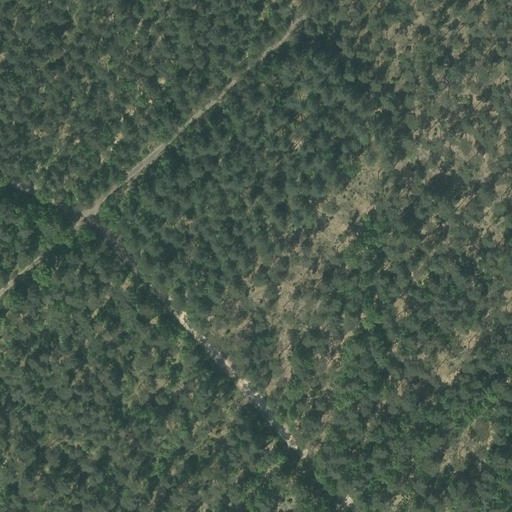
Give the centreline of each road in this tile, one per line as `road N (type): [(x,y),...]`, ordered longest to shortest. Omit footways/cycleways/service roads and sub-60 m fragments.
road 1 (track): [(290,439),(88,217)]
road 2 (track): [(88,217),(297,23)]
